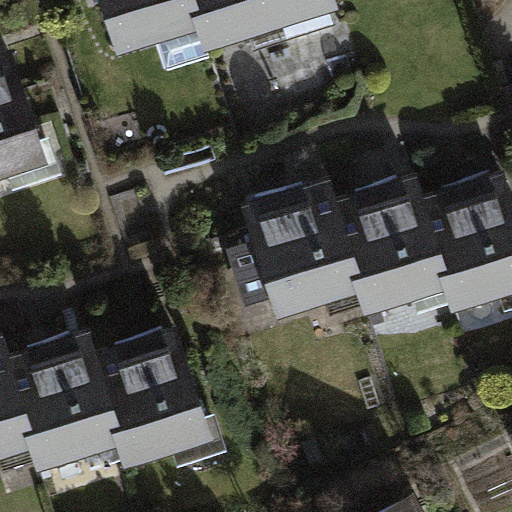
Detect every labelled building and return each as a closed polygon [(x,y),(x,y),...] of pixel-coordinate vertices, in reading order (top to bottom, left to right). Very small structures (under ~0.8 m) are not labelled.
[(100,0),(117,50),(196,25),(204,50),(340,6),(338,0),(100,0)] [(0,176),(51,160),(12,44),(0,47),(0,176)] [(330,170),(240,199),(278,315),(358,289),(366,312),(445,286),(453,310),(511,291),(511,184),(506,165),(426,191),(418,167),(338,193),(330,170)] [(2,328),(0,328),(0,455),(29,446),(37,470),(116,445),(124,468),(216,438),(179,320),(95,347),(88,325),(9,350),(2,328)] [(425,511),(415,490),(368,511),(425,511)]
